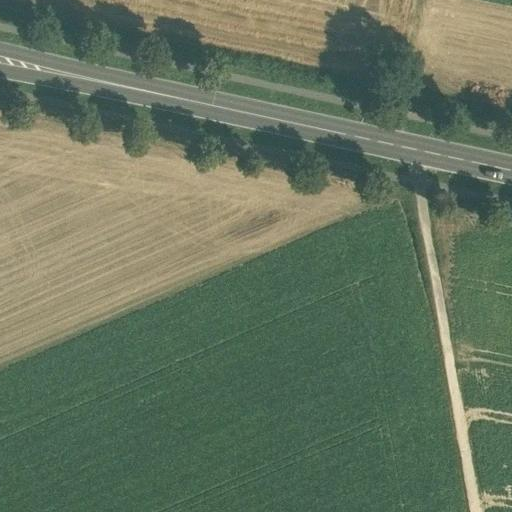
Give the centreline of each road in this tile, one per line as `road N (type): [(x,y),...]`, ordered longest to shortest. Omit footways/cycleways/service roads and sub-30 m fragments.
road 1 (track): [(417,149),(416,182),(475,511)]
road 2 (secondary): [(180,97),(511,169)]
road 3 (secondary): [(180,97),(0,49)]
road 4 (secondary): [(0,71),(180,97)]
road 5 (track): [(417,0),(383,142)]
